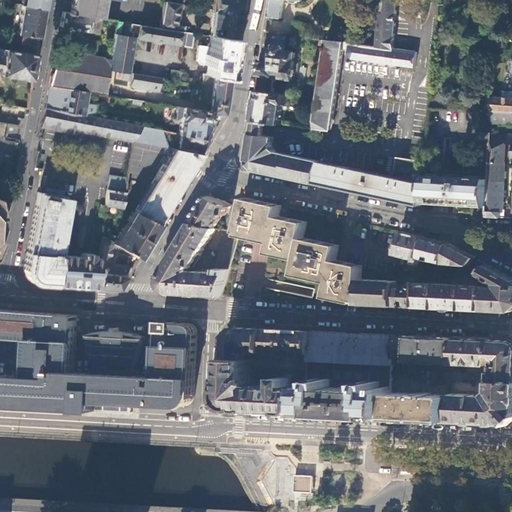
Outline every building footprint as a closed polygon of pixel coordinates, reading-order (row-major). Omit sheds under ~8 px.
[(0,0),(0,2),(23,6),(45,10),(46,0),(0,0)] [(71,0),(69,13),(98,18),(101,0),(71,0)] [(240,0),(213,0),(213,9),(211,19),(224,21),(223,28),(237,30),(240,0)] [(271,0),(269,16),(282,18),(284,0),(288,0),(291,2),(297,3),(300,1),(300,0),(271,0)] [(381,0),(378,46),(329,39),(316,129),(325,130),(325,128),(332,129),(344,49),(350,50),(350,53),(353,59),(416,67),(418,52),(394,48),(398,0),(381,0)] [(182,4),(164,1),(163,9),(180,13),(182,4)] [(9,42),(28,45),(30,36),(40,38),(45,10),(23,6),(18,34),(11,33),(9,42)] [(180,13),(163,9),(162,18),(176,20),(179,21),(180,13)] [(62,12),(60,26),(87,31),(87,30),(98,32),(100,18),(98,18),(69,13),(62,12)] [(176,20),(162,18),(160,28),(175,30),(176,20)] [(210,26),(223,28),(224,21),(211,19),(210,26)] [(308,36),(310,23),(295,21),(293,35),(298,35),(308,36)] [(123,30),(124,23),(115,22),(114,29),(123,30)] [(175,30),(160,28),(131,24),(130,31),(133,32),(132,37),(133,37),(133,38),(183,45),(185,32),(175,30)] [(236,34),(237,30),(223,28),(210,26),(209,30),(209,35),(210,36),(235,40),(236,34)] [(191,48),(194,33),(185,32),(183,45),(183,47),(191,48)] [(293,35),(279,33),(277,49),(269,48),(267,61),(263,60),(259,91),(276,93),(278,77),(293,79),(297,52),(286,51),(286,46),(296,47),(298,35),(293,35)] [(122,36),(113,34),(110,58),(129,61),(133,38),(122,36)] [(231,73),(235,40),(210,36),(208,47),(198,45),(195,59),(199,64),(206,65),(205,69),(205,74),(230,78),(231,73)] [(94,57),(97,41),(86,39),(83,56),(94,57)] [(34,70),(36,55),(0,48),(0,56),(5,57),(1,76),(32,82),(34,70)] [(108,69),(109,59),(94,57),(83,56),(62,52),(59,72),(57,87),(86,92),(103,95),(107,73),(108,69)] [(129,61),(110,58),(109,59),(108,69),(128,73),(129,61)] [(511,59),(511,60),(511,66),(511,71),(510,72),(511,81),(511,80),(511,90),(503,90),(503,97),(493,97),(493,110),(511,111),(511,59)] [(161,78),(128,73),(108,69),(107,73),(128,76),(128,78),(131,79),(130,85),(131,87),(149,90),(148,91),(158,92),(161,78)] [(180,71),(169,70),(168,79),(178,81),(179,73),(180,71)] [(187,75),(179,73),(178,81),(186,82),(187,75)] [(226,106),(230,78),(205,74),(201,74),(200,84),(198,102),(210,104),(209,112),(224,114),(226,106)] [(84,102),(86,92),(57,87),(49,85),(46,99),(45,108),(82,115),(84,102)] [(255,120),(257,121),(268,122),(281,123),(283,104),(287,104),(288,95),(276,93),(259,91),(255,120)] [(444,95),(433,94),(432,108),(435,108),(443,108),(444,95)] [(96,105),(84,102),(82,115),(94,117),(96,107),(96,105)] [(209,112),(176,106),(174,119),(175,120),(179,121),(177,133),(179,134),(205,139),(209,112)] [(94,117),(82,115),(45,108),(41,127),(78,135),(79,130),(132,140),(135,125),(100,119),(94,117)] [(478,154),(481,110),(443,108),(435,108),(432,152),(446,152),(447,140),(453,140),(452,153),(478,154)] [(511,111),(493,110),(492,120),(495,124),(511,124),(511,111)] [(17,138),(19,125),(0,121),(0,139),(4,140),(4,136),(17,138)] [(257,127),(255,134),(264,135),(266,135),(267,128),(268,122),(257,121),(257,127)] [(163,139),(160,130),(135,125),(132,140),(165,147),(163,139)] [(168,138),(166,131),(160,130),(163,139),(168,138)] [(511,134),(492,133),(492,140),(492,142),(507,143),(510,143),(511,142),(511,134)] [(201,153),(209,140),(205,139),(179,134),(177,149),(201,153)] [(425,206),(425,203),(427,176),(428,161),(401,158),(398,177),(332,163),(279,152),(275,146),(276,136),(266,135),(264,135),(255,134),(254,134),(250,159),(254,160),(253,161),(253,162),(254,163),(254,164),(256,166),(258,167),(259,167),(259,170),(326,184),(335,186),(390,198),(425,206)] [(168,138),(163,139),(165,147),(171,148),(168,138)] [(507,143),(492,142),(491,179),(490,207),(490,216),(506,217),(506,209),(503,209),(503,197),(506,197),(507,190),(503,190),(504,178),(507,178),(507,171),(504,171),(505,147),(507,147),(507,143)] [(201,153),(177,149),(172,148),(134,212),(158,225),(174,198),(195,164),(201,153)] [(127,174),(109,172),(107,186),(125,188),(127,174)] [(427,176),(425,203),(490,207),(491,179),(427,176)] [(126,189),(125,188),(107,186),(105,204),(123,206),(126,189)] [(68,198),(37,192),(33,215),(30,232),(23,270),(23,273),(23,274),(24,276),(25,277),(26,278),(26,279),(28,280),(30,282),(32,283),(34,283),(36,284),(77,287),(94,288),(98,258),(91,257),(91,253),(82,253),(82,254),(80,254),(80,256),(57,255),(68,198)] [(229,200),(210,197),(206,203),(195,222),(218,227),(226,214),(228,215),(229,213),(233,205),(229,200)] [(246,198),(244,208),(238,232),(241,232),(240,236),(261,240),(273,243),(272,253),(300,259),(297,274),(327,281),(331,282),(329,296),(358,302),(359,300),(362,301),(363,280),(363,266),(338,260),(340,245),(305,237),(308,222),(280,216),(281,205),(246,198)] [(238,232),(244,208),(239,206),(233,205),(229,213),(226,229),(228,229),(238,232)] [(149,239),(158,225),(134,212),(132,211),(127,220),(128,220),(126,225),(125,224),(113,243),(118,246),(137,259),(149,239)] [(195,294),(223,296),(236,252),(239,235),(240,236),(241,232),(238,232),(228,229),(219,255),(216,271),(199,271),(191,275),(188,271),(193,268),(218,227),(195,222),(184,239),(171,261),(161,276),(162,282),(165,289),(171,293),(195,294)] [(427,237),(404,231),(399,253),(412,256),(411,263),(419,266),(422,256),(427,237)] [(113,243),(101,235),(98,258),(94,288),(112,290),(118,290),(131,268),(127,265),(115,264),(115,262),(109,261),(112,246),(117,249),(118,246),(113,243)] [(450,243),(427,237),(422,256),(445,263),(450,243)] [(476,257),(450,243),(445,263),(462,264),(458,273),(467,273),(476,257)] [(511,277),(480,259),(477,265),(485,270),(484,273),(485,274),(488,276),(492,278),(492,280),(497,282),(498,282),(502,284),(502,288),(487,287),(486,309),(500,310),(511,310),(511,277)] [(398,282),(363,280),(362,301),(362,303),(382,304),(397,305),(398,285),(398,282)] [(486,309),(487,287),(488,286),(422,283),(422,287),(421,306),(425,306),(453,307),(468,308),(486,309)] [(410,305),(421,306),(422,287),(398,285),(397,305),(410,305)] [(193,324),(162,322),(159,376),(135,375),(147,338),(144,337),(139,335),(133,333),(130,333),(125,332),(120,331),(118,331),(112,331),(110,331),(103,332),(101,332),(95,334),(93,335),(98,373),(74,372),(79,316),(0,309),(0,337),(25,340),(23,377),(0,375),(0,406),(86,411),(86,410),(133,412),(133,403),(186,406),(187,406),(188,405),(189,405),(191,403),(192,401),(193,400),(194,399),(194,398),(195,397),(195,396),(195,395),(198,331),(197,329),(196,327),(195,326),(195,325),(194,324),(193,324)] [(309,413),(311,371),(296,370),(295,374),(293,374),(293,377),(291,377),(291,370),(257,368),(257,384),(247,384),(248,376),(252,376),(252,369),(254,369),(254,367),(252,367),(253,359),(247,359),(248,350),(312,353),(313,331),(306,330),(279,329),(245,327),(237,327),(228,336),(228,339),(227,359),(225,395),(225,397),(226,399),(227,401),(227,402),(229,404),(230,405),(231,406),(234,407),(236,408),(238,409),(291,412),(309,413)] [(312,353),(311,371),(309,413),(321,413),(331,414),(383,416),(392,417),(393,392),(395,357),(396,335),(379,334),(363,333),(343,332),(322,331),(313,331),(312,353)] [(403,335),(396,335),(395,357),(406,357),(405,361),(410,361),(410,360),(411,336),(403,335)] [(435,337),(411,336),(410,360),(455,362),(457,338),(435,337)] [(485,339),(457,338),(455,362),(491,364),(491,355),(497,355),(496,371),(493,371),(493,381),(511,381),(511,340),(508,340),(485,339)] [(454,378),(454,372),(425,370),(424,378),(454,379),(454,378)] [(477,421),(509,423),(511,419),(511,381),(493,381),(492,391),(487,395),(453,393),(453,396),(451,420),(477,421)] [(421,418),(451,420),(453,396),(432,394),(432,393),(423,392),(423,394),(393,392),(392,417),(421,418)] [(314,475),(296,474),(295,492),(314,492),(314,475)]
